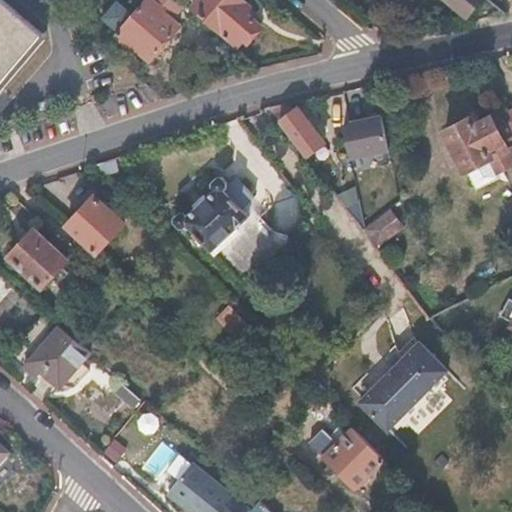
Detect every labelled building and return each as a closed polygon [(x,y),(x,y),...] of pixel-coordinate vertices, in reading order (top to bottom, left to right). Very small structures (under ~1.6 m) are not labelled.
[(0,0),(0,83),(43,32),(6,0),(0,0)] [(146,0),(134,14),(117,0),(115,0),(102,17),(118,32),(116,35),(131,48),(133,45),(149,60),(179,24),(173,19),(184,5),(178,0),(146,0)] [(240,0),(197,0),(191,7),(237,47),(243,40),(246,42),(259,26),(244,13),(249,7),(240,0)] [(449,0),(466,14),(479,0),(449,0)] [(287,104),(267,108),(304,156),(321,143),(294,108),(292,110),(287,104)] [(338,122),(350,158),(389,146),(377,110),(338,122)] [(468,117),(444,130),(475,189),(498,177),(495,172),(511,163),(511,118),(508,110),(474,127),(468,117)] [(180,217),(174,223),(173,229),(178,234),(181,234),(184,232),(245,290),(269,266),(278,264),(278,263),(291,251),(288,211),(270,212),(271,231),(247,208),(242,213),(236,208),(250,194),(234,178),(221,193),(213,185),(206,184),(201,189),(202,191),(202,195),(207,200),(189,218),(187,216),(180,217)] [(123,222),(92,196),(66,226),(96,252),(123,222)] [(403,228),(388,210),(362,231),(376,250),(403,228)] [(65,260),(32,230),(8,257),(42,287),(65,260)] [(511,302),(506,299),(497,316),(511,324),(509,327),(511,328),(511,302)] [(91,352),(60,325),(28,362),(59,389),(91,352)] [(449,371),(419,342),(360,402),(389,431),(449,371)] [(511,407),(496,405),(507,419),(511,416),(511,407)] [(351,426),(321,457),(352,487),(382,458),(351,426)] [(0,475),(18,455),(0,438),(0,475)] [(169,493),(190,511),(250,511),(218,485),(193,464),(169,493)]
